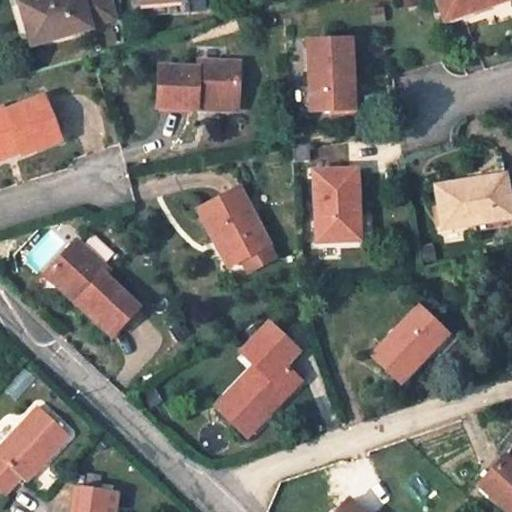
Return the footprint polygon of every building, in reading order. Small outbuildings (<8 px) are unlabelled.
[(23,0),(18,1),(31,44),(91,26),(90,24),(113,17),(108,0),(23,0)] [(436,0),(443,19),(499,0),(436,0)] [(349,40),(306,42),(310,111),(352,109),(349,40)] [(238,101),(240,61),(200,60),(200,67),(160,65),(158,106),(198,108),(198,107),(199,100),(238,101)] [(59,139),(41,96),(2,111),(1,107),(0,107),(0,157),(19,150),(20,153),(59,139)] [(237,109),(238,101),(199,100),(198,107),(237,109)] [(355,170),(313,171),(316,240),(358,237),(355,170)] [(504,176),(435,187),(441,227),(511,215),(504,176)] [(238,187),(197,208),(214,240),(220,236),(234,261),(242,257),(268,244),(238,187)] [(228,264),(234,261),(220,236),(214,240),(228,264)] [(106,269),(75,240),(48,269),(79,297),(75,300),(109,335),(137,306),(102,273),(106,269)] [(275,257),(268,244),(242,257),(249,271),(275,257)] [(44,273),(75,300),(79,297),(48,269),(44,273)] [(416,306),(372,354),(401,382),(446,333),(416,306)] [(256,367),(217,407),(245,435),(298,378),(282,363),(296,349),(268,323),(241,353),(256,367)] [(68,435),(38,406),(0,446),(0,490),(3,494),(20,476),(25,481),(68,435)] [(511,511),(511,446),(478,484),(508,511),(511,511)] [(114,511),(117,491),(75,485),(70,511),(114,511)] [(361,511),(348,499),(335,511),(361,511)]
